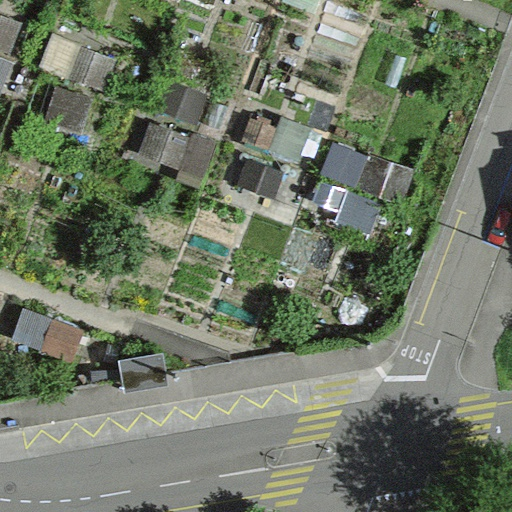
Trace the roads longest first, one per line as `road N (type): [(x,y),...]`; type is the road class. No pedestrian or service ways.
road 1 (tertiary): [(386,443),(1,499)]
road 2 (residential): [(511,113),(386,443)]
road 3 (tertiary): [(511,424),(386,443)]
